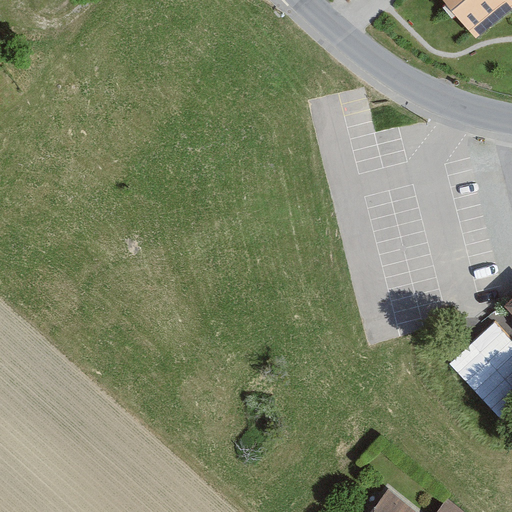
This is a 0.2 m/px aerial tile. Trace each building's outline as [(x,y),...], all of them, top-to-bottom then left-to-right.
[(511,0),(450,0),(480,36),(511,9),(511,0)] [(511,298),(503,307),(511,316),(511,298)] [(450,359),(491,404),(511,385),(511,336),(495,318),(450,359)] [(417,511),(388,488),(368,511),(417,511)] [(465,511),(448,498),(436,511),(465,511)]
